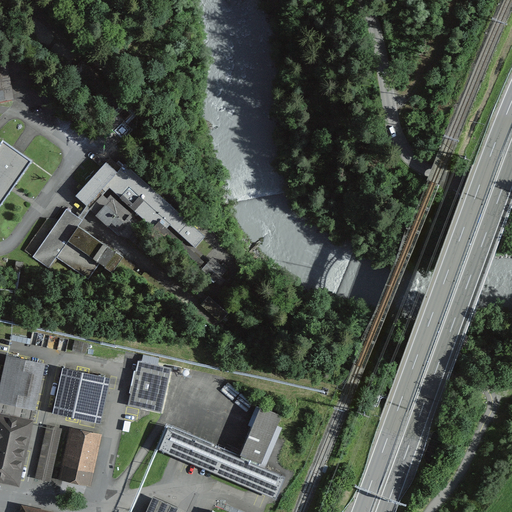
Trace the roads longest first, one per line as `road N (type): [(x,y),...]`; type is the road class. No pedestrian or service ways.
road 1 (motorway): [(511,100),(360,511)]
road 2 (motorway): [(384,511),(511,162)]
road 3 (unclassified): [(362,0),(399,149),(446,177),(511,166)]
road 4 (track): [(429,511),(462,473),(490,411),(490,395),(477,382)]
road 5 (track): [(458,0),(439,45),(398,105),(387,108)]
